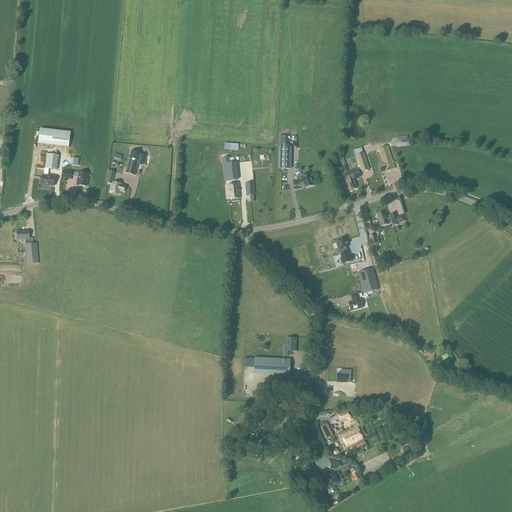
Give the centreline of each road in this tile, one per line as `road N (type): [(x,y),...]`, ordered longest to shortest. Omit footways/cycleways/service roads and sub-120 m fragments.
road 1 (tertiary): [(511,227),(456,196),(407,189),(248,231)]
road 2 (tertiary): [(248,231),(191,229),(75,200),(0,215)]
road 3 (unclassified): [(323,455),(309,412),(314,318),(257,253),(248,231)]
